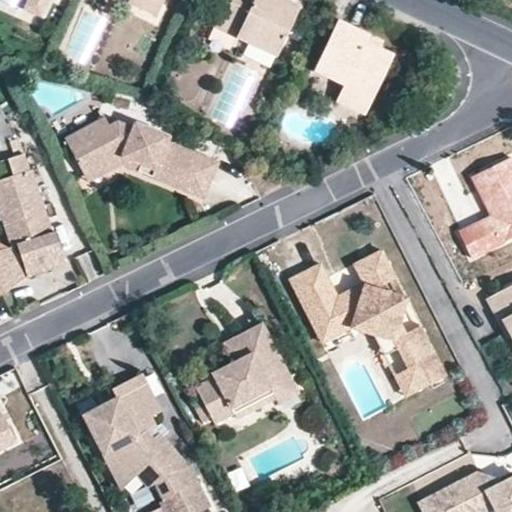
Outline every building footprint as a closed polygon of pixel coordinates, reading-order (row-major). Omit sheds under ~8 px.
[(156,14),(161,4),(152,0),(127,0),(127,1),(156,14)] [(273,51),(297,6),(285,0),(221,0),(211,21),(273,51)] [(511,0),(500,0),(499,2),(511,8),(511,0)] [(368,30),(338,15),(313,63),(342,78),(340,82),(369,97),(392,50),(377,42),(365,37),(368,30)] [(368,30),(365,37),(377,42),(380,35),(368,30)] [(440,87),(447,82),(438,69),(431,75),(440,87)] [(365,106),(369,97),(340,82),(335,92),(365,106)] [(116,127),(111,119),(70,138),(89,174),(125,155),(194,187),(190,195),(210,204),(225,167),(173,144),(175,140),(144,126),(142,130),(126,123),(116,127)] [(476,171),(495,208),(460,227),(474,254),(511,234),(511,153),(476,171)] [(194,187),(125,155),(89,174),(94,183),(129,166),(190,195),(194,187)] [(0,187),(0,199),(3,209),(7,223),(15,249),(21,248),(31,280),(69,269),(60,235),(56,237),(37,172),(34,172),(28,156),(11,161),(16,177),(2,182),(0,187)] [(0,287),(3,295),(27,281),(15,249),(0,252),(0,287)] [(448,382),(423,332),(408,339),(402,328),(409,303),(388,297),(385,290),(399,283),(384,255),(370,263),(365,279),(369,288),(369,289),(366,300),(351,308),(347,299),(342,301),(326,268),(293,285),(319,337),(334,330),(342,344),(354,338),(376,343),(396,347),(400,355),(410,374),(405,377),(416,398),(448,382)] [(365,279),(370,263),(359,268),(365,279)] [(501,317),(506,314),(511,325),(511,280),(489,292),(501,317)] [(366,300),(369,289),(369,288),(347,299),(351,308),(366,300)] [(511,325),(506,314),(501,317),(509,333),(511,331),(511,325)] [(234,359),(253,349),(247,338),(267,329),(262,319),(224,339),(234,359)] [(233,411),(236,416),(275,398),(270,386),(291,376),(267,329),(247,338),(253,349),(234,359),(212,369),(214,374),(218,381),(198,392),(213,422),(233,411)] [(342,344),(334,330),(319,337),(327,351),(342,344)] [(400,355),(396,347),(376,343),(386,362),(400,355)] [(194,384),(198,392),(218,381),(214,374),(194,384)] [(298,391),(291,376),(270,386),(275,398),(278,403),(298,391)] [(416,398),(405,377),(396,382),(407,403),(416,398)] [(107,408),(91,416),(128,491),(142,476),(152,488),(166,481),(175,498),(165,503),(169,511),(203,511),(210,509),(191,470),(163,438),(157,445),(149,435),(158,431),(153,420),(164,415),(147,382),(120,396),(123,401),(116,404),(119,410),(110,414),(107,408)] [(107,408),(110,414),(119,410),(116,404),(107,408)] [(0,416),(0,446),(13,440),(1,416),(0,416)] [(511,511),(511,481),(505,486),(501,487),(500,485),(478,478),(419,507),(421,511),(511,511)]
